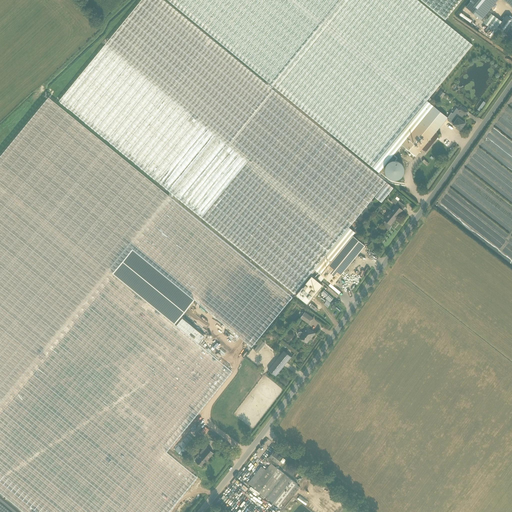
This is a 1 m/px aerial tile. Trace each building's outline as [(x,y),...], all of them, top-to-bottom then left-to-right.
[(317,279),(321,281),(324,277),(333,285),(365,246),(352,236),(355,233),(349,228),(386,182),(163,0),(141,0),(59,101),(171,193),(175,196),(295,294),(314,270),(321,275),(317,279)] [(368,164),(372,167),(379,173),(396,152),(402,145),(416,156),(422,149),(425,153),(440,135),(436,132),(447,118),(444,115),(427,101),(472,45),(417,0),(167,0),(273,86),(368,164)] [(421,0),(446,19),(461,0),(421,0)] [(511,0),(471,0),(466,7),(482,20),(497,0),(504,0),(511,6),(511,0)] [(508,33),(511,26),(511,19),(507,16),(498,27),(506,33),(507,33),(508,33)] [(506,33),(498,27),(495,32),(503,38),(506,33)] [(48,97),(0,155),(0,492),(24,511),(169,511),(177,503),(176,502),(197,477),(166,452),(174,443),(173,442),(231,371),(198,344),(175,325),(174,324),(194,300),(251,347),(254,344),(292,297),(172,199),(175,196),(171,193),(169,196),(48,97)] [(480,240),(478,234),(511,261),(511,106),(507,120),(503,122),(509,136),(488,128),(486,148),(488,153),(479,149),(466,166),(477,174),(464,170),(451,187),(452,187),(440,201),(455,213),(451,217),(480,240)] [(449,118),(447,120),(453,124),(457,127),(456,128),(460,132),(464,127),(463,126),(465,123),(460,119),(464,114),(465,115),(468,112),(460,106),(458,109),(457,108),(453,114),(455,115),(455,116),(452,119),(450,117),(449,118)] [(387,183),(375,197),(381,202),(393,188),(387,183)] [(400,203),(394,198),(391,201),(396,205),(389,212),(390,212),(384,220),(387,222),(385,226),(389,229),(390,229),(390,228),(397,219),(396,218),(402,210),(398,206),(400,203)] [(312,276),(296,295),(307,304),(323,285),(312,276)] [(304,313),(300,318),(309,324),(313,319),(304,313)] [(182,318),(175,325),(198,344),(204,336),(182,318)] [(298,337),(300,338),(307,343),(311,338),(315,333),(307,327),(302,333),(301,332),(299,332),(297,334),(298,337)] [(284,351),(277,359),(268,370),(276,376),(291,357),(284,351)] [(245,363),(237,372),(241,375),(248,366),(245,363)] [(174,450),(182,456),(195,441),(188,434),(174,450)] [(201,467),(213,453),(205,446),(194,459),(194,460),(195,461),(201,467)] [(284,456),(282,455),(278,452),(277,454),(274,451),(268,459),(268,461),(271,463),(263,473),(289,494),(293,496),(300,487),(296,485),(298,483),(276,466),(282,458),(284,456)] [(293,475),(296,470),(290,466),(287,472),(293,475)] [(289,494),(263,473),(252,487),(279,507),(289,494)] [(300,496),(297,500),(306,505),(309,501),(300,496)]
